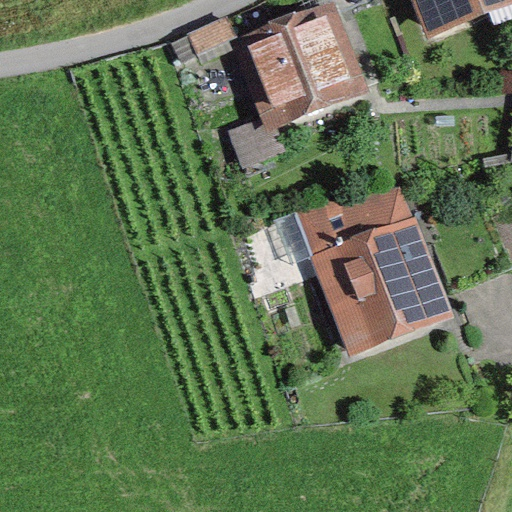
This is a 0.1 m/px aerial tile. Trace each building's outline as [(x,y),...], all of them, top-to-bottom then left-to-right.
[(511,0),(404,0),(429,58),(511,24),(511,0)] [(349,110),(314,22),(230,59),(265,143),(349,110)] [(222,53),(216,31),(175,45),(188,69),(222,53)] [(511,105),(501,163),(511,164),(511,105)] [(262,153),(253,131),(216,141),(229,171),(262,153)] [(442,332),(396,198),(282,214),(343,375),(442,332)] [(464,228),(425,236),(435,293),(511,266),(511,210),(511,209),(464,228)]
